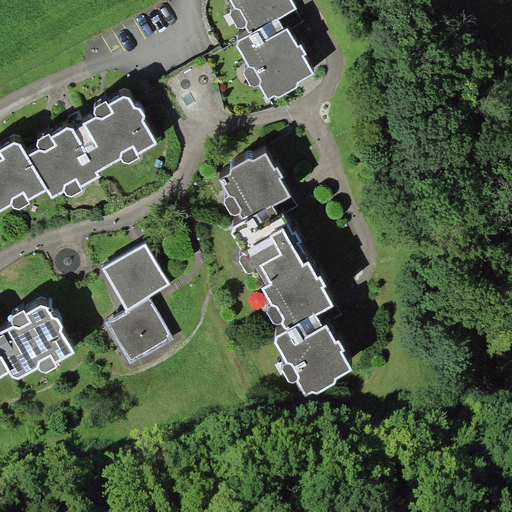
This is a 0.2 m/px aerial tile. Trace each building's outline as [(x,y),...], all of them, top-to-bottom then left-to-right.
[(305,22),(294,0),(231,0),(248,34),(235,40),(263,98),(314,72),(292,28),(305,22)] [(157,139),(127,91),(24,152),(16,141),(0,149),(0,210),(47,186),(51,198),(157,139)] [(290,193),(265,149),(218,173),(243,220),(231,227),(286,327),(268,339),(300,396),(352,364),(316,311),(334,300),(269,205),(290,193)] [(150,245),(104,268),(129,310),(108,324),(134,364),(171,342),(152,300),(172,288),(150,245)] [(74,351),(53,304),(0,331),(0,374),(7,371),(12,381),(74,351)]
